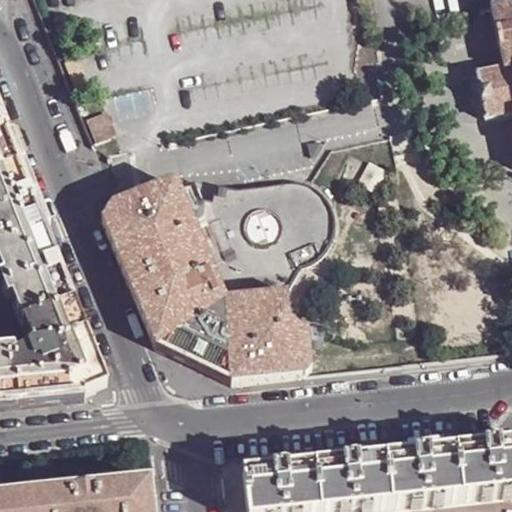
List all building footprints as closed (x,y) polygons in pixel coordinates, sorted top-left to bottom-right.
[(511,0),(497,0),(499,9),(492,11),(504,71),(475,77),(485,123),(511,117),(511,0)] [(0,412),(88,403),(88,399),(98,396),(107,381),(96,352),(55,252),(17,159),(0,116),(0,412)] [(214,203),(205,202),(197,183),(190,182),(179,183),(173,185),(100,215),(158,352),(233,388),(247,386),(308,380),(315,372),(311,336),(307,336),(294,324),(288,296),(304,272),(313,269),(318,266),(323,262),(328,258),(331,253),(334,247),(336,242),(338,236),(338,229),(338,223),(334,211),(332,206),(328,201),(324,197),(319,193),(314,190),(302,186),(290,185),(242,191),(231,190),(219,188),(214,203)] [(248,511),(386,511),(511,498),(511,448),(498,450),(426,457),(352,465),(275,473),(245,477),(248,511)] [(152,511),(150,487),(0,503),(0,511),(152,511)]
